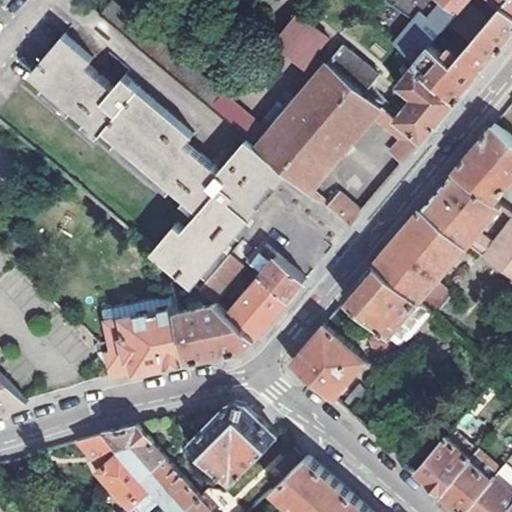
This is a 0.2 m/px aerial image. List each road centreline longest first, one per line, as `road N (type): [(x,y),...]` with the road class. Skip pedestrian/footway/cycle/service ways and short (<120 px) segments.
road 1 (secondary): [(257,367),(511,67)]
road 2 (secondary): [(0,434),(257,367)]
road 3 (residential): [(425,511),(257,367)]
